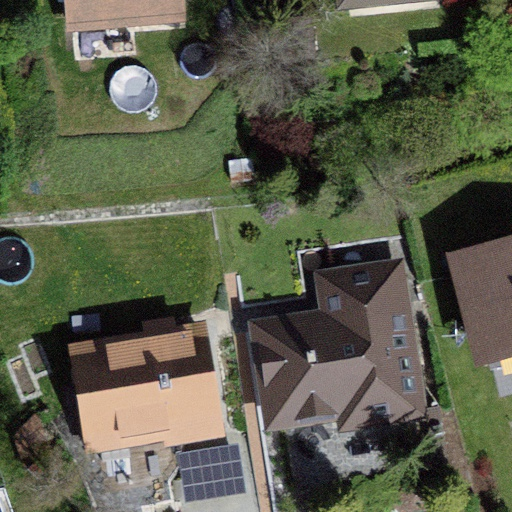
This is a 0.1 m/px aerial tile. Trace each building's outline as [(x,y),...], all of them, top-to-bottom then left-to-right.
[(71,0),(74,44),(185,37),(183,0),(71,0)] [(332,0),(335,22),(438,12),(436,0),(332,0)] [(484,383),(511,375),(511,249),(452,266),(484,383)] [(262,444),(423,420),(400,266),(305,280),(312,320),(245,330),(262,444)] [(82,466),(227,448),(214,347),(69,365),(82,466)]
